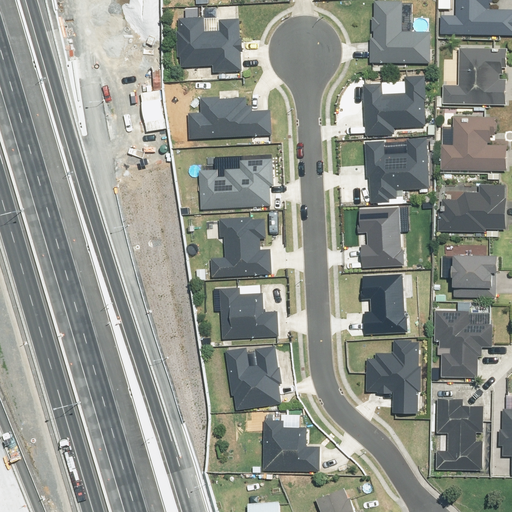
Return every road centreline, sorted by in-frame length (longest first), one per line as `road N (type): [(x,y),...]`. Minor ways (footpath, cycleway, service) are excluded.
road 1 (motorway): [(29,0),(184,478)]
road 2 (residential): [(307,50),(320,360),(337,401),(427,511)]
road 3 (motorway): [(79,0),(109,203),(184,478)]
road 4 (motorway): [(0,56),(135,511)]
road 5 (motorway): [(89,511),(0,206)]
